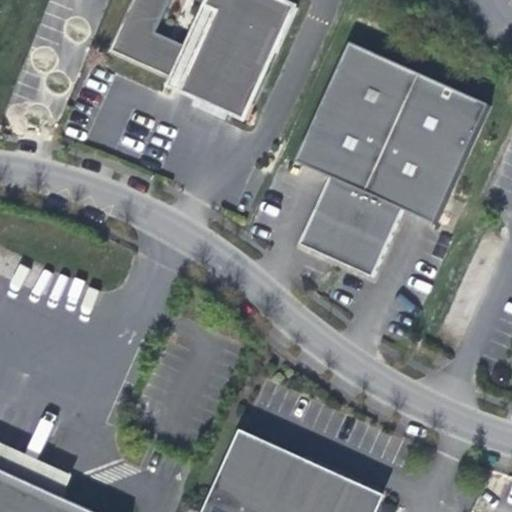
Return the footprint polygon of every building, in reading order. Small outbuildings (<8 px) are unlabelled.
[(129,0),(111,47),(172,73),(177,75),(184,60),(206,69),(196,91),(246,112),(292,0),(129,0)] [(491,92),(351,32),(299,154),(332,167),(303,235),(377,267),(406,199),(439,214),(491,92)] [(169,80),(196,91),(206,69),(184,60),(177,75),(172,73),(169,80)] [(369,511),(377,495),(267,446),(269,442),(234,426),(194,511),(369,511)] [(109,511),(0,462),(0,511),(109,511)]
